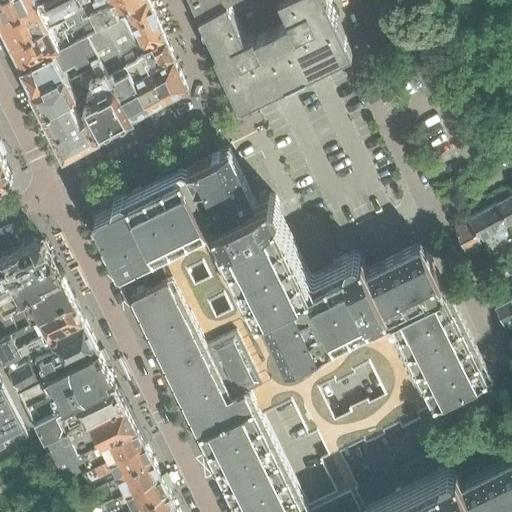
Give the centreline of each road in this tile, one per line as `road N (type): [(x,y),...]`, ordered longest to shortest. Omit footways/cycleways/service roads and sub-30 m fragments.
road 1 (residential): [(211,511),(51,190)]
road 2 (residential): [(51,190),(217,102)]
